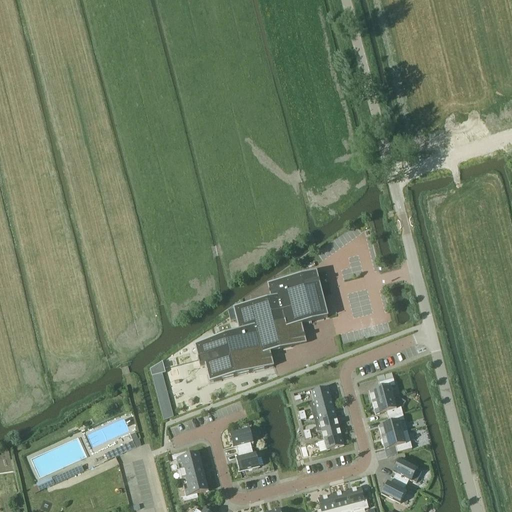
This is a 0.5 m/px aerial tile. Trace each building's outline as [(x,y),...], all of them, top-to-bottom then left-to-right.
[(239,332),(195,347),(201,370),(206,369),(210,384),(274,368),(270,354),(291,349),(306,345),(305,340),(301,326),(328,319),(328,317),(323,297),(317,274),(274,285),(268,287),(271,300),(244,307),(233,310),(235,316),(235,317),(239,332)] [(235,317),(235,316),(234,310),(227,312),(229,318),(230,324),(237,322),(235,317)] [(165,359),(168,369),(188,363),(185,353),(165,359)] [(162,363),(150,371),(152,378),(162,375),(165,374),(164,368),(162,363)] [(162,375),(152,378),(163,422),(173,418),(162,375)] [(393,380),(378,384),(380,390),(371,393),(372,398),(371,398),(372,404),(393,399),(390,388),(395,387),(393,380)] [(331,399),(328,389),(311,393),(314,403),(331,399)] [(333,409),(331,399),(314,403),(310,404),(312,414),(333,409)] [(386,413),(388,419),(403,415),(401,409),(396,410),(393,399),(372,404),(374,411),(376,411),(377,416),(386,413)] [(336,418),(333,409),(312,414),(315,424),(336,418)] [(404,421),(403,415),(388,419),(389,425),(380,427),(382,432),(380,433),(382,439),(402,434),(399,423),(404,421)] [(338,428),(336,418),(315,424),(317,433),(322,432),(338,428)] [(341,437),(338,428),(322,432),(324,442),(341,437)] [(236,449),(237,454),(252,450),(250,444),(253,444),(249,431),(230,436),(232,445),(234,450),(236,449)] [(405,445),(402,434),(382,439),(384,446),(385,445),(386,450),(395,448),(397,454),(412,450),(410,443),(405,445)] [(344,447),(341,437),(324,442),(327,451),(327,452),(344,447)] [(139,439),(133,442),(136,449),(141,446),(139,439)] [(133,442),(123,447),(126,453),(136,449),(133,442)] [(122,455),(119,448),(104,455),(107,462),(122,455)] [(252,450),(237,454),(239,459),(236,460),(240,473),(259,468),(256,455),(253,456),(252,450)] [(197,495),(200,495),(208,492),(198,455),(187,458),(186,454),(172,457),(173,462),(177,461),(179,472),(177,472),(180,482),(182,481),(186,498),(182,499),(183,503),(198,499),(197,495)] [(398,471),(393,480),(406,486),(409,481),(411,482),(416,484),(421,473),(417,471),(400,462),(395,470),(398,471)] [(40,493),(55,486),(51,479),(36,485),(37,487),(40,493)] [(406,486),(393,480),(389,489),(386,487),(382,496),(400,505),(406,493),(404,492),(406,486)] [(359,511),(368,510),(366,500),(364,500),(361,489),(360,489),(352,491),(352,493),(347,494),(351,511),(359,511)] [(351,511),(347,494),(345,494),(341,496),(340,494),(332,497),(336,511),(351,511)] [(336,511),(332,497),(332,498),(327,499),(326,498),(318,500),(321,511),(319,511),(336,511)]
